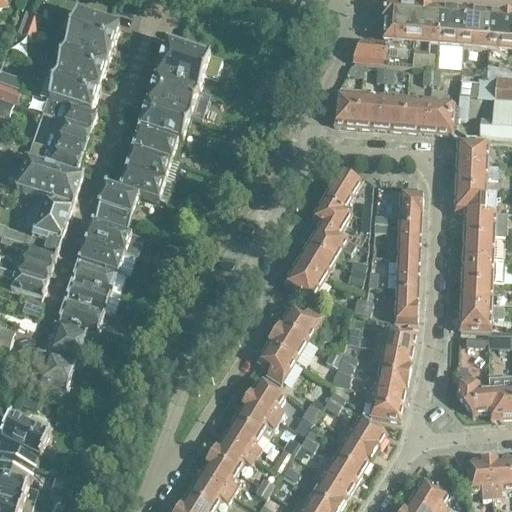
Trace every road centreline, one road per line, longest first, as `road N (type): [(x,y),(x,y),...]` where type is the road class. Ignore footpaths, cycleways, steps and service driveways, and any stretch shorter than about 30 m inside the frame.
road 1 (residential): [(417,440),(431,329),(436,164),(308,146)]
road 2 (residential): [(48,330),(156,0)]
road 3 (residential): [(261,236),(260,317),(245,369),(213,412),(160,446)]
road 4 (residential): [(261,236),(228,278),(172,397),(160,446)]
road 5 (residential): [(308,146),(368,0)]
